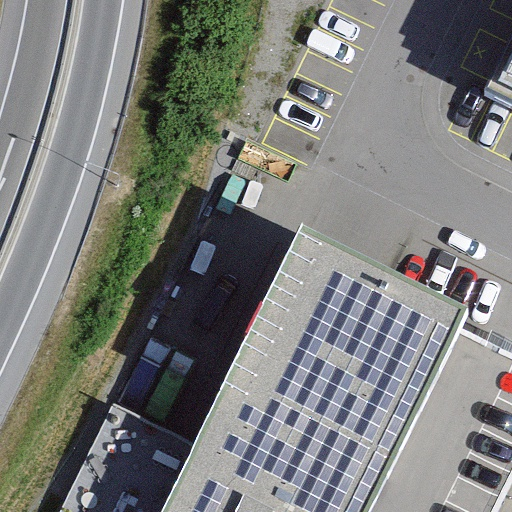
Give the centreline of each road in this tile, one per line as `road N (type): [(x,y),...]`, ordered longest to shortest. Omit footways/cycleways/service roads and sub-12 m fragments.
road 1 (motorway): [(0,329),(68,158),(105,0)]
road 2 (motorway): [(45,0),(0,173)]
